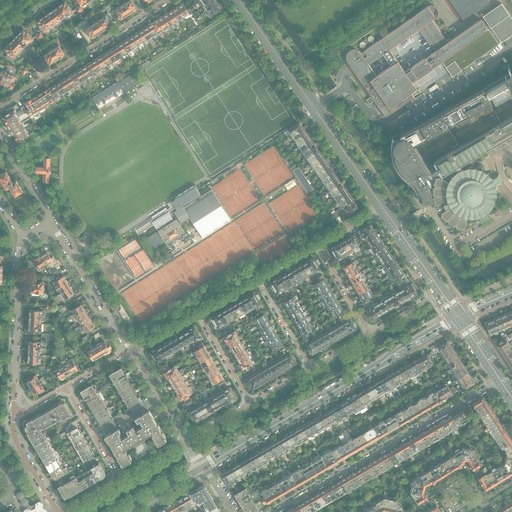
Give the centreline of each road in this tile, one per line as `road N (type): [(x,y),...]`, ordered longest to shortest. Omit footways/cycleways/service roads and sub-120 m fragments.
road 1 (tertiary): [(204,468),(454,318)]
road 2 (residential): [(275,511),(498,382)]
road 3 (residential): [(0,107),(169,0)]
road 4 (secondary): [(234,0),(341,155)]
road 5 (secondary): [(347,150),(243,0)]
road 6 (residential): [(14,409),(25,235)]
road 7 (residential): [(131,350),(52,224)]
road 8 (secondary): [(462,314),(384,203)]
